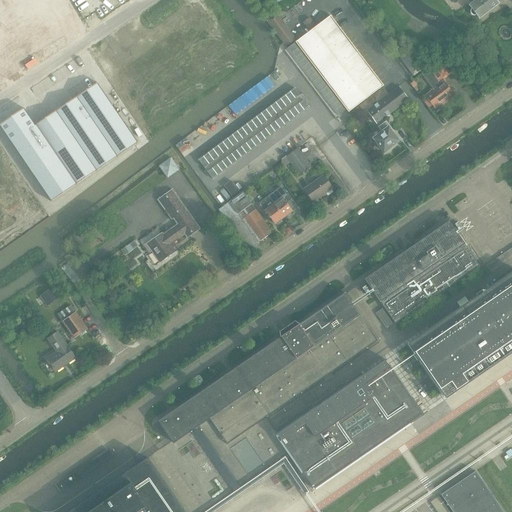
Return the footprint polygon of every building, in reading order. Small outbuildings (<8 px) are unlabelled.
[(0,0),(0,35),(18,62),(54,38),(28,0),(0,0)] [(499,4),(496,0),(476,0),(469,5),(479,19),(499,4)] [(129,38),(109,52),(150,112),(226,55),(193,6),(135,46),(129,38)] [(296,42),(337,98),(349,113),(384,86),(331,16),(316,27),(312,22),(306,26),(310,31),(296,42)] [(345,111),(294,43),(285,51),(335,118),(345,111)] [(412,46),(399,56),(414,75),(426,66),(412,46)] [(493,58),(496,56),(499,54),(494,47),(488,51),(493,58)] [(450,55),(423,75),(434,89),(425,96),(427,98),(432,105),(435,109),(454,94),(444,82),(445,82),(442,78),(459,66),(450,55)] [(411,84),(410,84),(416,92),(418,90),(415,86),(417,85),(414,81),(411,84)] [(77,98),(56,112),(96,171),(134,145),(95,86),(98,84),(77,98)] [(367,111),(377,124),(380,127),(379,128),(383,132),(374,139),(384,152),(385,151),(386,152),(387,152),(390,150),(391,148),(390,147),(398,141),(392,134),(394,132),(386,122),(384,119),(391,114),(409,100),(399,87),(367,111)] [(213,179),(309,107),(295,88),(198,160),(213,179)] [(427,98),(423,101),(428,108),(432,105),(427,98)] [(364,113),(359,106),(349,113),(354,120),(364,113)] [(24,109),(0,124),(0,126),(51,202),(96,171),(56,112),(35,126),(24,109)] [(300,175),(311,166),(298,149),(287,157),(300,175)] [(172,157),(159,166),(168,179),(180,170),(172,157)] [(304,189),(313,202),(333,189),(324,176),(304,189)] [(281,187),(268,196),(274,204),(284,218),(293,211),(287,203),(292,199),(288,194),(287,195),(281,187)] [(147,244),(145,246),(150,253),(152,251),(161,263),(169,257),(169,258),(171,257),(170,256),(173,254),(177,252),(172,245),(186,235),(188,238),(201,229),(173,189),(158,200),(173,220),(174,219),(179,225),(164,235),(161,237),(159,235),(155,238),(147,244)] [(238,196),(229,202),(259,243),(273,233),(243,192),(238,196)] [(3,195),(0,196),(0,211),(9,205),(3,195)] [(284,218),(274,204),(268,196),(263,200),(259,203),(275,225),(284,218)] [(9,205),(0,211),(0,226),(16,215),(17,215),(16,213),(15,213),(9,205)] [(16,215),(0,226),(0,237),(1,239),(23,224),(22,223),(16,215)] [(405,248),(407,251),(365,280),(395,324),(480,266),(449,222),(413,246),(411,244),(405,248)] [(135,241),(121,250),(125,256),(138,246),(135,241)] [(511,273),(409,344),(446,398),(457,390),(458,392),(469,384),(468,383),(511,352),(511,273)] [(59,300),(51,289),(40,297),(48,307),(59,300)] [(284,335),(158,421),(174,443),(209,419),(227,444),(263,420),(266,418),(323,378),(331,373),(335,370),(330,363),(342,355),(346,362),(378,341),(345,293),(297,326),(295,324),(282,333),(284,335)] [(87,329),(76,314),(71,306),(58,315),(75,338),(87,329)] [(76,358),(67,345),(57,331),(47,338),(55,348),(57,352),(47,359),(55,372),(76,358)] [(373,368),(277,434),(315,489),(399,431),(410,424),(424,415),(412,398),(390,366),(390,365),(389,366),(385,361),(387,361),(386,360),(373,369),(373,368)] [(184,511),(147,458),(68,511),(184,511)] [(503,511),(475,471),(441,495),(452,511),(503,511)] [(449,511),(439,497),(431,502),(437,511),(449,511)]
